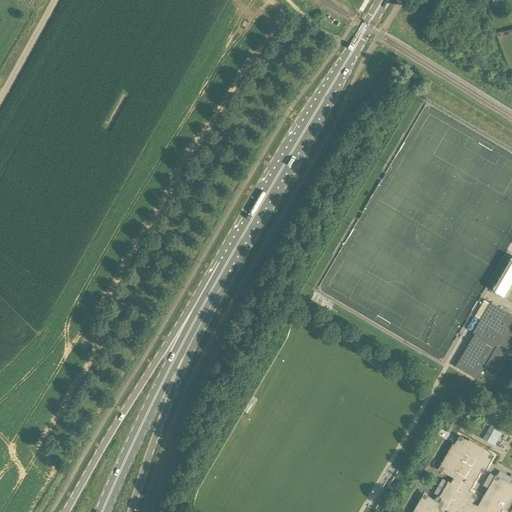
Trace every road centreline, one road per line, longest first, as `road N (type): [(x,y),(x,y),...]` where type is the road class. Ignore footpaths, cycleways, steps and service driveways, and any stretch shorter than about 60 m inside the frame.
road 1 (primary): [(222,270),(382,0)]
road 2 (primary): [(222,270),(151,364),(64,511)]
road 3 (primary): [(102,511),(222,270)]
road 4 (primary): [(131,511),(222,270)]
